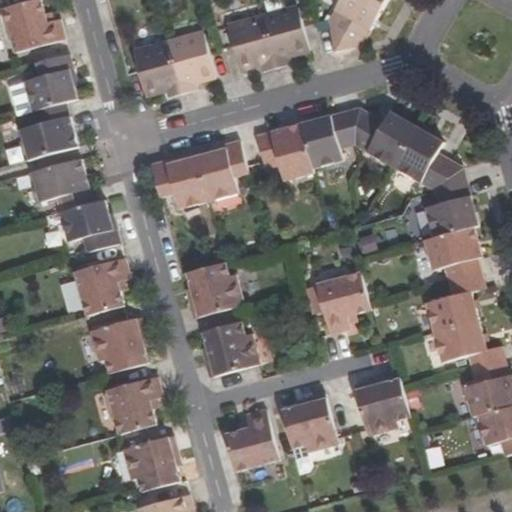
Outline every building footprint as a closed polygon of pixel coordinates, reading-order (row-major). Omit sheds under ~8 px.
[(62,19),(49,22),(43,0),(37,0),(4,9),(16,54),(68,40),(62,19)] [(365,44),(387,7),(375,0),(340,0),(329,20),(338,52),(365,44)] [(300,9),(266,18),(280,68),(295,64),(293,55),(312,51),(300,9)] [(242,69),(263,64),(265,72),(280,68),(266,18),(231,27),(242,69)] [(206,34),(172,43),(186,93),(201,89),(199,81),(217,76),(206,34)] [(136,53),(148,95),(168,89),(170,97),(186,93),(172,43),(136,53)] [(77,70),(72,53),(37,63),(41,77),(26,82),(34,112),(69,103),(80,100),(72,72),(77,70)] [(31,160),(81,147),(69,103),(34,112),(38,126),(23,131),(31,160)] [(362,107),(348,110),(357,144),(357,145),(396,168),(419,127),(392,111),(386,122),(362,107)] [(342,148),(357,144),(348,110),(302,123),(315,169),(345,160),(342,148)] [(281,166),(286,181),(316,173),(315,169),(302,123),(258,135),(268,169),(281,166)] [(419,127),(396,168),(435,190),(470,181),(466,167),(440,152),(446,142),(419,127)] [(243,140),(199,152),(212,201),(241,193),(237,178),(252,174),(243,140)] [(199,152),(154,165),(163,198),(177,195),(181,209),(212,201),(199,152)] [(61,213),(96,203),(84,159),(34,172),(42,203),(57,199),(61,213)] [(482,225),(470,181),(435,190),(438,205),(428,208),(436,237),(477,226),(482,225)] [(85,238),(89,253),(124,244),(120,229),(115,229),(108,200),(96,203),(61,213),(70,243),(85,238)] [(436,237),(427,240),(435,270),(446,268),(450,282),(483,272),(479,258),(485,256),(477,226),(436,237)] [(88,317),(128,305),(121,282),(134,279),(128,258),(76,272),(88,317)] [(238,274),(232,276),(228,262),(188,273),(193,295),(189,296),(196,319),(246,304),(238,274)] [(372,303),(368,290),(363,271),(318,283),(327,316),(332,335),(353,329),(350,318),(374,311),(372,303)] [(474,293),(488,289),(483,272),(450,282),(453,296),(428,303),(436,332),(481,320),(474,293)] [(311,303),(315,319),(327,316),(318,283),(307,287),(311,303)] [(107,360),(111,374),(156,361),(150,342),(145,343),(138,319),(91,332),(99,362),(107,360)] [(473,370),(508,361),(504,346),(489,350),(481,320),(436,332),(444,363),(469,356),(473,370)] [(254,334),(248,335),(244,321),(204,332),(209,352),(205,353),(212,378),(262,363),(254,334)] [(477,384),(467,387),(475,417),(479,415),(511,406),(511,374),(508,361),(473,370),(477,384)] [(405,387),(402,376),(382,382),(381,378),(356,384),(370,436),(401,428),(399,421),(413,416),(405,387)] [(120,435),(161,424),(154,400),(166,398),(160,377),(108,392),(120,435)] [(294,449),(309,445),(311,452),(341,444),(327,392),(303,399),(304,404),(284,409),(294,449)] [(511,406),(479,415),(487,445),(502,442),(506,456),(511,454),(511,406)] [(237,472),(281,460),(268,408),(247,414),(251,427),(227,434),(237,472)] [(139,479),(143,493),(188,481),(182,460),(178,461),(171,437),(124,450),(132,481),(139,479)] [(301,473),(315,469),(311,452),(309,445),(294,449),(301,473)] [(196,511),(192,495),(140,509),(141,511),(196,511)]
